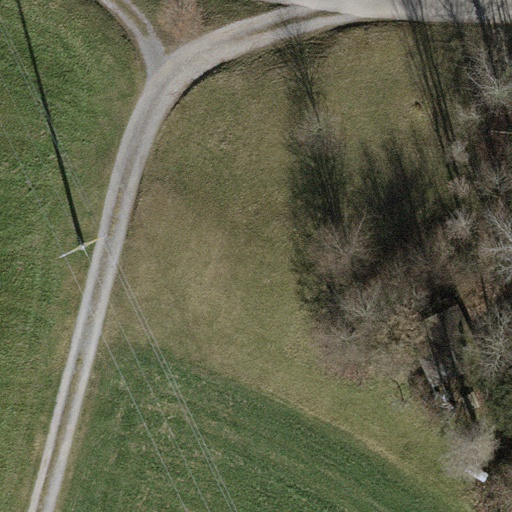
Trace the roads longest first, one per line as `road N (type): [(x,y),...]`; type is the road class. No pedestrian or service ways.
road 1 (track): [(44,511),(162,83),(99,0)]
road 2 (residential): [(511,1),(298,0)]
road 3 (track): [(162,83),(327,5)]
